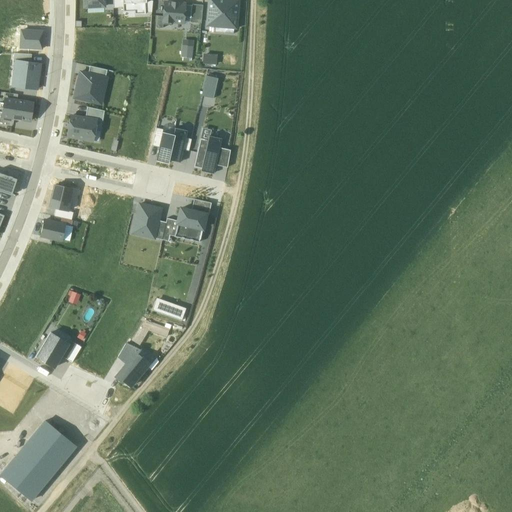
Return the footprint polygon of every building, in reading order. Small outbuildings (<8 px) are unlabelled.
[(113,0),(103,0),(104,7),(104,11),(114,11),(114,9),(113,0)] [(113,0),(114,9),(123,8),(122,0),(113,0)] [(122,0),(123,8),(123,12),(135,12),(135,8),(145,8),(147,8),(146,1),(146,0),(122,0)] [(174,0),(154,0),(154,8),(160,8),(160,1),(175,1),(174,0)] [(209,0),(208,26),(236,28),(239,1),(221,0),(209,0)] [(172,23),(184,24),(184,18),(185,6),(185,5),(164,3),(163,17),(163,25),(172,26),(172,23)] [(202,6),(192,5),(192,6),(191,18),(191,23),(200,23),(202,6)] [(21,30),(20,48),(42,49),(43,32),(21,30)] [(183,58),(183,61),(189,62),(190,58),(192,58),(193,47),(182,46),(181,58),(183,58)] [(16,61),(31,63),(32,55),(14,54),(13,61),(16,61)] [(204,64),(216,65),(216,56),(204,56),(204,64)] [(13,86),(37,89),(41,64),(31,63),(16,61),(13,86)] [(88,74),(105,78),(107,71),(89,67),(88,74)] [(101,104),(107,78),(105,78),(88,74),(80,72),(74,98),(101,104)] [(3,99),(6,100),(18,102),(19,96),(4,93),(3,99)] [(30,121),(33,104),(18,102),(6,100),(3,117),(14,118),(30,121)] [(87,108),(85,119),(96,121),(103,122),(105,111),(87,108)] [(0,122),(13,125),(14,118),(3,117),(1,116),(0,120),(0,122)] [(85,119),(71,116),(68,137),(90,140),(92,129),(95,130),(96,121),(85,119)] [(99,142),(103,122),(96,121),(95,130),(92,129),(90,140),(99,142)] [(159,148),(163,133),(163,130),(156,128),(152,146),(159,148)] [(183,150),(186,138),(188,131),(175,128),(173,135),(175,135),(169,160),(180,163),(183,150)] [(169,160),(175,135),(173,135),(163,133),(159,148),(156,161),(168,163),(169,160)] [(200,139),(193,167),(201,169),(201,171),(213,174),(216,165),(219,148),(222,139),(209,136),(208,141),(200,139)] [(183,150),(189,151),(191,140),(186,138),(183,150)] [(219,148),(216,165),(227,168),(231,151),(219,148)] [(0,173),(0,191),(12,196),(17,179),(0,173)] [(73,190),(55,185),(50,206),(68,211),(73,190)] [(194,199),(191,211),(206,215),(208,215),(211,203),(194,199)] [(141,235),(154,238),(158,221),(161,209),(140,204),(134,229),(142,231),(141,235)] [(191,211),(181,209),(174,237),(200,243),(206,215),(191,211)] [(166,222),(164,230),(171,232),(174,220),(167,218),(166,222)] [(62,241),(66,225),(60,224),(44,220),(41,236),(62,241)] [(158,221),(154,238),(162,240),(164,230),(166,222),(158,221)] [(70,290),(66,301),(77,305),(81,294),(70,290)] [(152,310),(182,320),(185,312),(155,302),(152,310)] [(92,323),(95,314),(86,311),(82,319),(92,323)] [(170,329),(147,321),(142,328),(167,337),(170,329)] [(134,342),(139,345),(148,332),(142,330),(134,342)] [(68,344),(50,333),(35,358),(54,369),(62,356),(69,344),(68,344)] [(81,347),(70,341),(68,344),(69,344),(62,356),(72,362),(81,347)] [(119,357),(124,361),(132,347),(126,344),(119,357)] [(125,381),(131,387),(150,363),(143,358),(147,353),(142,348),(140,350),(132,347),(124,361),(127,364),(116,377),(123,383),(125,381)] [(32,501),(76,447),(45,421),(1,475),(32,501)]
